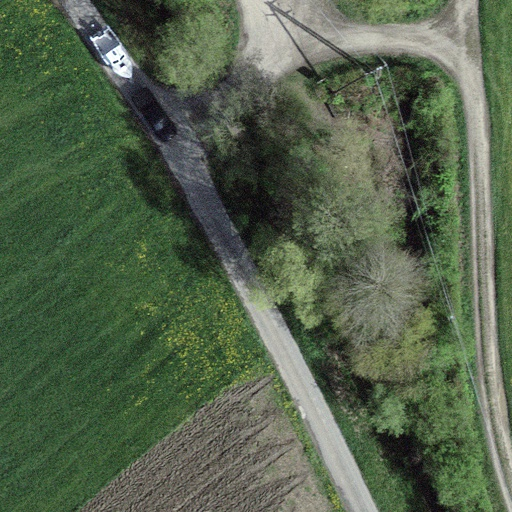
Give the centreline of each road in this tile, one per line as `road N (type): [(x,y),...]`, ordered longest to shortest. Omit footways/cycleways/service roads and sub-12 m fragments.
road 1 (track): [(67,0),(166,134),(357,511)]
road 2 (track): [(511,511),(495,481),(472,291),(459,0)]
road 3 (track): [(461,37),(286,41)]
road 4 (track): [(166,134),(286,41)]
